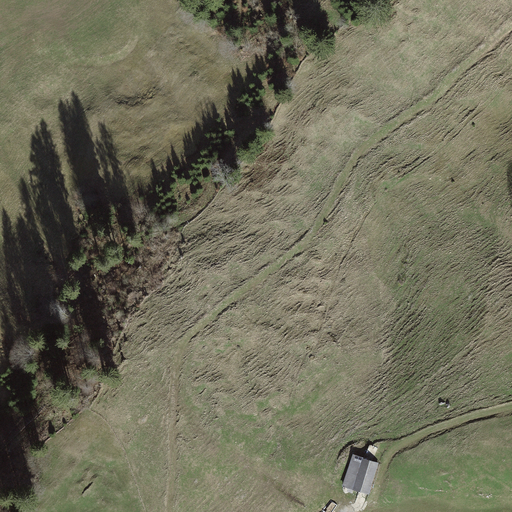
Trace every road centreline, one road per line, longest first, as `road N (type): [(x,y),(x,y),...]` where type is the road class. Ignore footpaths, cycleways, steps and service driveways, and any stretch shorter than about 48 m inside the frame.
road 1 (track): [(169,511),(184,342),(304,243),(360,150),(511,24)]
road 2 (track): [(346,510),(374,495),(397,446),(511,406)]
